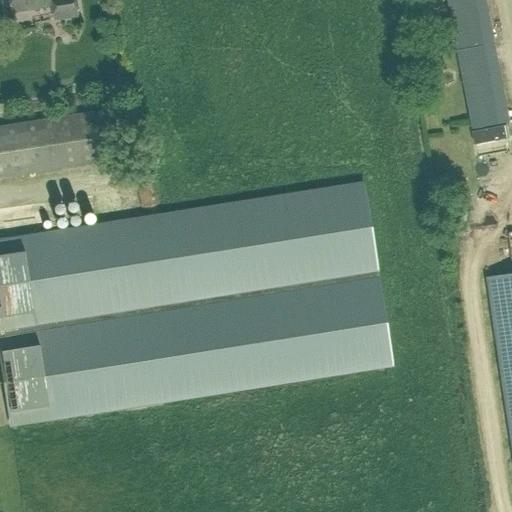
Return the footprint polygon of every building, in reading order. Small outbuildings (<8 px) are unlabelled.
[(9,0),(12,12),(52,5),(54,19),(77,15),(74,0),(9,0)] [(446,0),(471,129),(507,122),(483,0),(446,0)] [(0,178),(115,160),(107,110),(0,126),(0,178)] [(0,240),(0,349),(12,426),(393,367),(364,183),(0,240)] [(41,205),(0,207),(0,222),(42,220),(41,205)] [(511,272),(485,276),(511,457),(511,272)]
